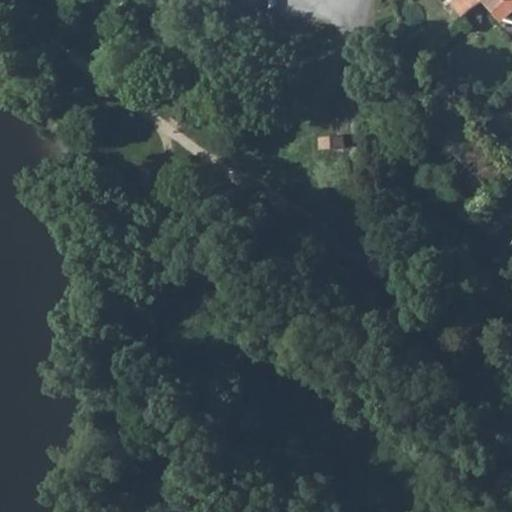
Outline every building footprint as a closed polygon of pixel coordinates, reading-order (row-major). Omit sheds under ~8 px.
[(458,11),(464,17),(483,1),(484,0),(455,0),(447,7),(453,15),(458,11)] [(511,0),(484,0),(483,1),(500,19),(511,22),(511,0)] [(388,43),(384,48),(389,52),(393,47),(388,43)] [(511,177),(511,171),(424,88),(406,107),(428,128),(409,149),(471,208),(490,187),(497,193),(511,177)] [(336,137),(318,137),(319,150),(337,149),(336,137)]
